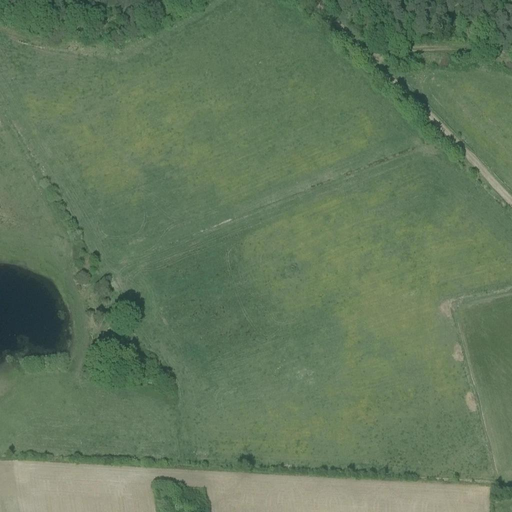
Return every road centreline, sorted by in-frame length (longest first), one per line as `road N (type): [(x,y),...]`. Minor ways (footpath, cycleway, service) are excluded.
road 1 (track): [(511,204),(369,58)]
road 2 (track): [(369,58),(472,46),(511,55)]
